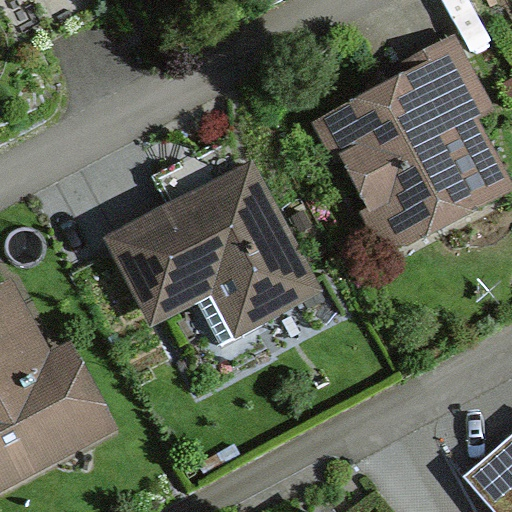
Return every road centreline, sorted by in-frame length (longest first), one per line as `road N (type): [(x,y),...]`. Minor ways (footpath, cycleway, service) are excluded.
road 1 (residential): [(364,0),(0,192)]
road 2 (residential): [(214,511),(511,354)]
